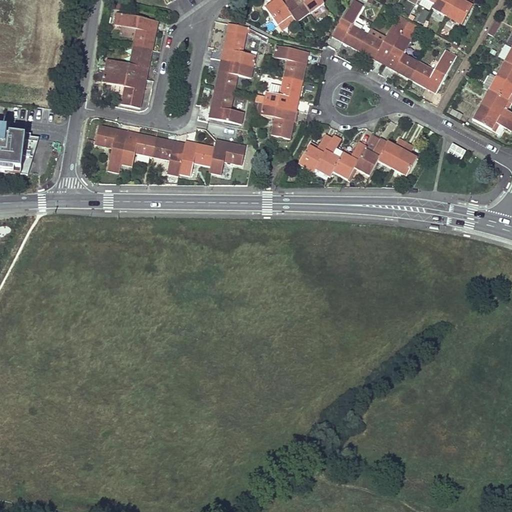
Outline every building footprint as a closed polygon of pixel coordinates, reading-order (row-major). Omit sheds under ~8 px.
[(278,26),(291,17),(279,0),(268,0),(272,4),(273,6),(267,11),(278,26)] [(279,0),(291,17),(295,22),(296,24),(310,14),(299,0),(292,0),(290,2),(289,0),(279,0)] [(299,0),(310,14),(323,4),(320,0),(319,0),(299,0)] [(352,0),(332,38),(339,42),(341,38),(343,40),(342,43),(349,47),(358,52),(367,35),(366,34),(352,26),(363,6),(352,0)] [(437,0),(434,5),(432,10),(447,18),(456,0),(437,0)] [(456,0),(447,18),(461,26),(472,7),(464,3),(465,0),(456,0)] [(424,24),(430,12),(422,9),(417,21),(424,24)] [(158,22),(116,14),(114,25),(122,27),(136,30),(135,39),(133,45),(133,47),(152,52),(156,33),(152,33),(153,29),(157,30),(158,22)] [(281,31),(295,22),(291,17),(278,26),(281,31)] [(394,23),(404,29),(408,22),(397,17),(394,23)] [(491,27),(496,30),(501,22),(496,19),(491,27)] [(404,29),(414,34),(418,28),(408,22),(404,29)] [(367,35),(358,52),(374,61),(376,58),(379,59),(377,62),(384,66),(404,29),(394,23),(386,38),(383,43),(367,35)] [(222,53),(220,61),(253,68),(256,56),(242,53),(247,33),(248,28),(228,24),(224,44),(223,50),(226,51),(226,54),(222,53)] [(122,27),(120,36),(135,39),(136,30),(122,27)] [(487,34),(492,37),(496,30),(491,27),(487,34)] [(247,33),(267,43),(268,39),(248,28),(247,33)] [(370,30),(367,35),(383,43),(386,38),(370,29),(370,30)] [(404,29),(384,66),(390,70),(392,67),(395,68),(393,71),(399,75),(409,80),(419,63),(403,54),(414,34),(404,29)] [(287,61),(283,78),(302,82),(306,64),(303,64),(303,60),(307,61),(309,53),(276,46),(273,58),(287,61)] [(129,65),(107,60),(104,72),(146,80),(148,73),(144,72),(145,69),(148,70),(152,52),(133,47),(129,65)] [(419,63),(409,80),(426,89),(427,86),(430,87),(428,91),(435,95),(456,57),(445,51),(434,71),(419,63)] [(253,68),(220,61),(219,68),(223,69),(222,72),(218,72),(217,77),(214,90),(234,94),(238,76),(251,79),(253,68)] [(511,66),(504,63),(497,77),(511,85),(511,66)] [(146,80),(104,72),(102,83),(124,88),(121,105),(140,110),(144,91),(140,90),(141,87),(144,88),(146,80)] [(511,85),(497,77),(489,91),(508,102),(511,95),(511,94),(511,85)] [(264,100),(263,104),(296,111),(298,104),(294,103),(295,100),(299,100),(302,82),(283,78),(279,96),(266,93),(264,100)] [(210,111),(208,119),(241,126),(244,114),(230,111),(234,94),(214,90),(212,101),(211,108),(214,109),(214,112),(210,111)] [(489,91),(481,106),(511,123),(511,113),(506,111),(504,109),(508,102),(489,91)] [(296,111),(263,104),(261,114),(261,116),(274,119),(271,136),(290,140),(294,122),(290,121),(291,118),(295,119),(296,111)] [(511,123),(481,106),(472,121),(492,131),(496,124),(503,128),(511,132),(511,130),(511,123)] [(503,128),(496,124),(492,131),(499,135),(503,128)] [(99,126),(94,146),(112,149),(107,172),(119,174),(121,165),(128,133),(120,131),(119,135),(116,134),(117,130),(99,126)] [(0,171),(28,174),(40,136),(31,135),(32,133),(25,132),(25,135),(10,133),(9,136),(7,136),(8,129),(0,129),(0,130),(0,171)] [(128,133),(121,165),(132,168),(135,154),(152,158),(156,139),(147,136),(139,135),(138,138),(135,138),(135,134),(128,133)] [(298,165),(313,174),(315,171),(332,139),(325,135),(318,148),(316,150),(309,146),(298,165)] [(332,139),(315,171),(330,179),(333,173),(340,159),(333,155),(335,151),(341,140),(334,136),(332,139)] [(366,147),(354,169),(369,177),(377,162),(386,145),(388,143),(381,139),(379,141),(372,137),(366,147)] [(156,139),(152,158),(170,162),(167,175),(178,177),(179,175),(185,145),(178,143),(177,147),(174,146),(175,142),(169,141),(156,139)] [(386,145),(377,162),(392,170),(406,143),(399,139),(395,147),(393,149),(386,145)] [(211,168),(209,174),(221,176),(224,163),(241,166),(246,147),(227,143),(227,147),(223,146),(224,142),(216,141),(215,148),(211,168)] [(185,145),(179,175),(190,178),(193,164),(211,168),(215,148),(197,145),(196,148),(193,148),(193,144),(186,142),(185,145)] [(340,159),(333,173),(347,181),(354,169),(366,147),(359,143),(352,155),(350,158),(343,154),(343,155),(340,159)] [(406,143),(392,170),(406,178),(416,161),(408,158),(410,155),(414,147),(406,143)] [(448,154),(462,161),(467,151),(452,144),(448,154)] [(333,155),(340,159),(343,155),(335,151),(333,155)]
